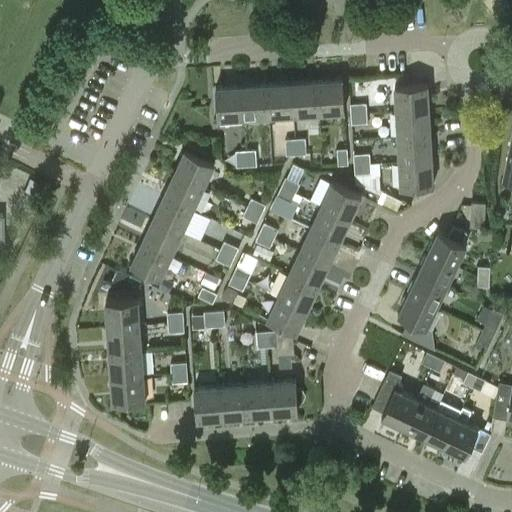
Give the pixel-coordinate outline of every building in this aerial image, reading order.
[(316,79),(318,112),(344,110),(341,77),(316,79)] [(316,79),(291,80),(293,114),(318,112),(316,79)] [(291,80),(266,82),(268,115),(293,114),(291,80)] [(266,82),(241,84),(243,117),(268,115),(266,82)] [(396,110),(428,109),(427,83),(394,85),(396,110)] [(217,119),(243,117),(241,84),(215,86),(217,119)] [(351,104),(352,114),(367,113),(367,103),(351,104)] [(396,110),(397,135),(429,133),(428,109),(396,110)] [(367,113),(352,114),(352,124),(368,123),(367,113)] [(397,135),(398,160),(431,158),(429,133),(397,135)] [(511,133),(503,180),(511,182),(511,133)] [(286,155),(296,154),(295,138),(285,139),(286,155)] [(305,138),(295,138),(296,154),(306,154),(305,138)] [(338,165),(348,164),(347,148),(336,149),(338,165)] [(174,173),(203,187),(208,189),(219,166),(185,150),(174,173)] [(236,166),(246,166),(245,150),(235,151),(236,166)] [(255,150),(245,150),(246,166),(256,165),(255,150)] [(354,154),(355,164),(371,163),(370,154),(354,154)] [(432,184),(431,158),(398,160),(399,185),(432,184)] [(371,163),(355,164),(355,175),(372,174),(371,163)] [(174,173),(163,195),(192,210),(203,187),(174,173)] [(286,177),(282,186),(296,192),(300,184),(286,177)] [(320,204),(349,218),(360,195),(331,181),(320,204)] [(296,192),(282,186),(277,194),(292,201),(296,192)] [(292,201),(277,194),(271,208),(290,217),(298,201),(293,198),(292,201)] [(163,195),(152,218),(181,232),(192,210),(163,195)] [(252,198),(248,207),(262,214),(266,205),(252,198)] [(487,203),(472,202),(471,226),(485,226),(487,203)] [(320,204),(309,227),(338,241),(349,218),(320,204)] [(262,214),(248,207),(243,216),(257,222),(262,214)] [(152,218),(141,241),(170,255),(181,232),(152,218)] [(264,223),(260,231),(274,238),(278,229),(264,223)] [(427,252),(456,266),(466,244),(462,242),(467,231),(453,225),(448,236),(437,231),(427,252)] [(309,227),(298,250),(327,264),(338,241),(309,227)] [(274,238),(260,231),(256,240),(270,247),(274,238)] [(159,278),(170,255),(141,241),(130,264),(159,278)] [(224,241),(220,250),(234,256),(238,248),(224,241)] [(234,256),(220,250),(216,259),(230,265),(234,256)] [(298,250),(287,272),(316,286),(327,264),(298,250)] [(427,252),(417,272),(446,286),(456,266),(427,252)] [(238,265),(233,274),(248,281),(252,272),(238,265)] [(478,266),(477,276),(489,276),(490,267),(478,266)] [(219,278),(206,272),(201,282),(214,288),(219,278)] [(268,291),(276,295),(277,295),(305,309),(316,286),(287,272),(281,286),(272,282),(268,291)] [(417,272),(407,293),(436,307),(446,286),(417,272)] [(248,281),(233,274),(229,283),(244,290),(248,281)] [(489,276),(477,276),(477,287),(489,287),(489,276)] [(221,295),(233,301),(237,292),(225,286),(221,295)] [(203,287),(199,296),(213,303),(217,294),(203,287)] [(426,326),(436,307),(407,293),(397,314),(408,320),(402,333),(434,349),(432,329),(426,326)] [(294,332),(305,309),(277,295),(276,295),(265,318),(294,332)] [(106,326),(138,324),(137,299),(105,301),(106,326)] [(493,309),(484,329),(495,334),(504,314),(493,309)] [(192,328),(215,326),(214,310),(203,311),(204,314),(191,315),(192,328)] [(214,310),(215,326),(225,326),(224,310),(214,310)] [(167,312),(167,322),(184,321),(183,311),(167,312)] [(184,321),(167,322),(168,333),(184,331),(184,321)] [(106,326),(108,351),(140,349),(138,324),(106,326)] [(495,334),(484,329),(475,347),(486,352),(495,334)] [(264,331),(265,347),(274,346),(274,355),(294,354),(293,338),(276,330),(264,331)] [(257,347),(265,347),(264,331),(255,331),(257,347)] [(108,351),(109,376),(141,374),(140,349),(108,351)] [(421,362),(430,366),(435,355),(426,351),(421,362)] [(444,360),(435,355),(430,366),(439,371),(444,360)] [(170,363),(171,372),(187,371),(186,362),(170,363)] [(403,370),(392,365),(390,368),(401,374),(403,370)] [(381,416),(402,426),(416,397),(402,390),(403,388),(402,384),(398,382),(402,374),(401,374),(390,368),(372,407),(383,412),(381,416)] [(187,371),(171,372),(172,383),(188,382),(187,371)] [(463,383),(471,386),(476,375),(468,371),(463,383)] [(143,399),(141,374),(109,376),(111,401),(143,399)] [(486,380),(476,375),(471,386),(472,386),(481,391),(486,380)] [(268,380),(270,413),(296,411),(293,378),(268,380)] [(268,380),(243,382),(245,414),(270,413),(268,380)] [(493,416),(511,419),(511,381),(511,385),(498,382),(493,416)] [(243,382),(218,384),(220,416),(245,414),(243,382)] [(423,383),(416,397),(402,426),(423,435),(436,407),(423,400),(430,398),(434,388),(423,383)] [(195,418),(220,416),(218,384),(192,386),(195,418)] [(462,406),(457,417),(443,445),(464,455),(478,427),(466,421),(471,411),(462,406)] [(457,417),(436,407),(423,435),(443,445),(457,417)]
